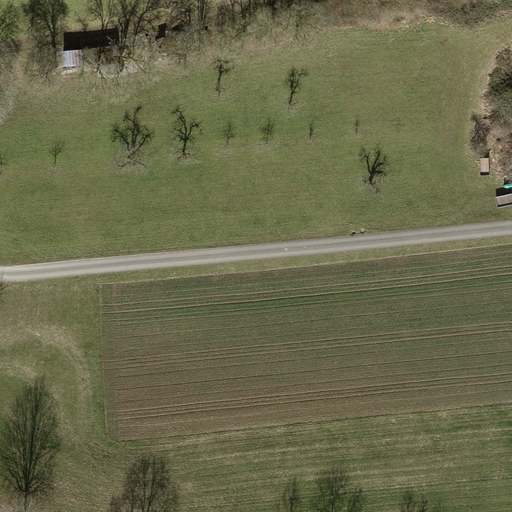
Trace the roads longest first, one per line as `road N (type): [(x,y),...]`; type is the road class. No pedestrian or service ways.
road 1 (track): [(0,276),(511,227)]
road 2 (track): [(0,49),(269,0)]
